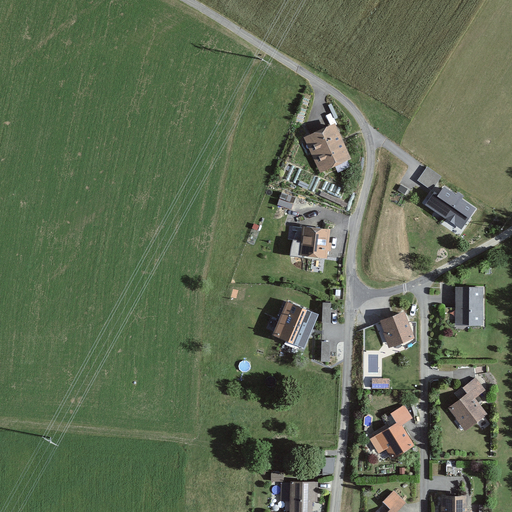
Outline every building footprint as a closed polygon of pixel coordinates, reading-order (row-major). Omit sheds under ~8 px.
[(334,123),(301,138),(317,174),(350,160),(334,123)] [(441,176),(425,166),(416,181),(432,191),(441,176)] [(475,208),(439,185),(424,207),(461,230),(475,208)] [(277,203),(291,208),(296,195),(282,190),(277,203)] [(329,230),(297,227),(295,258),(326,260),(329,230)] [(482,287),(453,287),(453,326),(482,326),(482,287)] [(319,312),(287,300),(273,336),(305,348),(319,312)] [(330,320),(331,301),(322,301),(321,319),(330,320)] [(404,312),(377,323),(388,348),(414,337),(404,312)] [(333,340),(321,339),(320,359),(332,360),(333,340)] [(475,375),(458,386),(463,393),(445,405),(462,430),(487,414),(474,396),(485,389),(475,375)] [(404,402),(389,411),(395,421),(375,433),(390,459),(415,445),(403,424),(413,418),(404,402)] [(322,455),(322,472),(334,472),(335,456),(322,455)] [(318,479),(279,478),(278,500),(286,500),(286,511),(310,511),(311,500),(318,501),(318,479)] [(393,487),(381,498),(388,507),(382,511),(398,511),(396,509),(405,500),(393,487)] [(466,511),(467,493),(441,493),(440,511),(466,511)]
